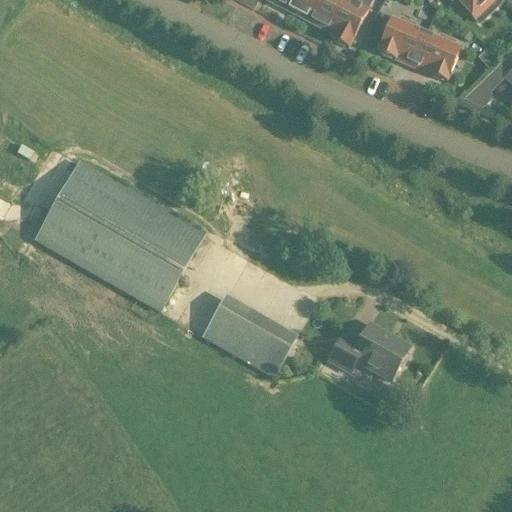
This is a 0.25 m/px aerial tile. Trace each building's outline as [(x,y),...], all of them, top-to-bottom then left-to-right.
[(265,0),(264,1),(286,13),(292,0),(265,0)] [(292,0),(286,13),(307,24),(319,0),(292,0)] [(319,0),(307,24),(328,35),(346,0),(319,0)] [(373,3),(368,0),(346,0),(328,35),(333,38),(331,42),(348,51),(373,3)] [(446,0),(451,5),(455,1),(479,26),(500,6),(494,0),(446,0)] [(396,60),(413,67),(426,37),(414,32),(416,28),(399,20),(397,25),(391,22),(377,55),(395,62),(396,60)] [(437,42),(426,37),(413,67),(430,75),(429,77),(446,85),(460,52),(454,50),(456,45),(439,38),(437,42)] [(490,103),(491,95),(481,86),(463,103),(480,111),(481,112),(490,103)] [(160,315),(204,238),(80,167),(47,224),(36,244),(160,315)] [(223,304),(203,340),(252,368),(253,369),(262,374),(269,378),(274,381),(295,345),(283,338),(273,332),(236,312),(223,304)] [(357,350),(342,341),(329,364),(350,376),(356,365),(390,384),(400,368),(405,366),(409,359),(408,354),(410,350),(373,329),(370,328),(357,350)]
